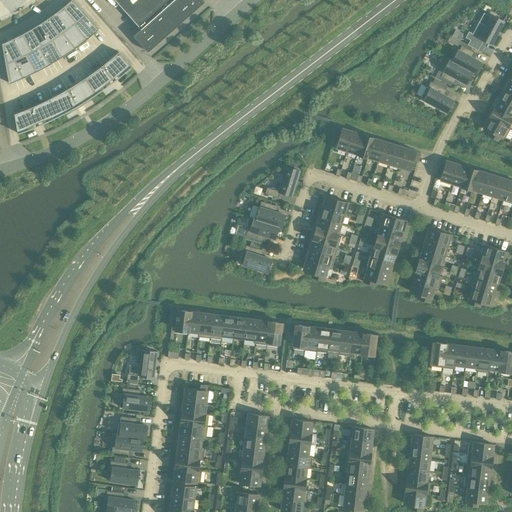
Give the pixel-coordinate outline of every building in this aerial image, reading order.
[(48,18),(40,23),(33,27),(32,28),(30,29),(23,33),(14,38),(2,43),(9,83),(23,77),(37,71),(50,64),(63,56),(75,48),(87,39),(98,29),(72,0),(70,0),(66,4),(64,6),(57,12),(50,16),(48,18)] [(115,0),(134,21),(141,29),(133,35),(148,52),(205,1),(203,0),(115,0)] [(491,15),(479,38),(480,38),(491,44),(503,22),(491,15)] [(456,29),(452,36),(460,40),(463,34),(456,29)] [(458,50),(452,61),(472,72),(472,73),(474,74),(481,63),(471,57),(474,52),(462,45),(459,51),(458,50)] [(27,129),(27,128),(35,123),(44,120),(48,118),(54,116),(58,115),(63,114),(68,112),(74,110),(79,107),(84,104),(89,100),(93,96),(96,92),(100,89),(105,84),(110,80),(115,76),(123,72),(124,73),(123,73),(123,74),(125,72),(129,68),(129,69),(132,66),(131,66),(118,52),(102,65),(85,77),(68,88),(50,98),(31,107),(15,113),(18,133),(21,132),(26,130),(29,129),(27,129)] [(452,61),(446,57),(440,69),(444,71),(441,76),(454,83),(457,78),(466,83),(472,73),(472,72),(452,61)] [(447,112),(453,100),(443,95),(446,90),(441,87),(436,84),(431,81),(428,87),(427,86),(420,97),(447,112)] [(511,92),(505,89),(500,98),(511,105),(511,92)] [(511,105),(500,98),(495,108),(511,117),(511,118),(511,105)] [(511,117),(495,108),(489,117),(507,127),(507,126),(511,118),(511,117)] [(507,127),(489,117),(484,127),(491,131),(489,136),(498,141),(500,136),(505,139),(511,128),(507,126),(507,127)] [(347,151),(353,132),(338,127),(335,136),(340,137),(336,147),(347,151)] [(363,135),(353,132),(347,151),(358,154),(363,135)] [(363,135),(358,154),(368,157),(374,138),(363,135)] [(384,142),(374,138),(368,157),(378,160),(384,142)] [(384,142),(378,160),(389,164),(395,145),(384,142)] [(405,148),(395,145),(389,164),(399,167),(405,148)] [(405,148),(399,167),(410,170),(413,160),(418,161),(420,153),(405,148)] [(451,183),(457,164),(442,159),(439,167),(444,169),(440,179),(451,183)] [(287,163),(283,166),(281,174),(284,175),(281,183),(278,182),(276,190),(267,187),(265,194),(277,198),(279,191),(291,195),(299,171),(293,169),(294,165),(287,163)] [(467,167),(457,164),(451,183),(462,186),(467,167)] [(478,170),(467,167),(462,186),(472,189),(478,170)] [(488,174),(478,170),(472,189),(482,193),(488,174)] [(488,174),(482,193),(493,196),(499,177),(488,174)] [(499,177),(493,196),(503,199),(509,180),(499,177)] [(511,181),(509,180),(503,199),(511,201),(511,181)] [(326,196),(323,207),(344,214),(347,203),(326,196)] [(255,219),(254,219),(278,226),(278,227),(281,228),(285,215),(275,212),(277,206),(261,202),(259,208),(258,207),(255,219)] [(344,214),(323,207),(320,217),(341,224),(344,214)] [(381,225),(402,232),(406,221),(380,213),(377,224),(381,226),(381,225)] [(254,219),(255,219),(250,217),(246,229),(247,230),(245,236),(263,241),(264,235),(275,238),(278,227),(278,226),(254,219)] [(341,224),(320,217),(317,228),(338,234),(341,224)] [(381,226),(378,236),(399,242),(402,232),(381,225),(381,226)] [(317,228),(313,238),(339,246),(342,235),(338,234),(317,228)] [(429,228),(426,239),(447,245),(451,235),(429,228)] [(378,236),(375,246),(396,252),(399,242),(378,236)] [(339,246),(313,238),(310,248),(335,256),(339,246)] [(426,239),(423,249),(444,256),(447,245),(426,239)] [(251,241),(249,246),(246,245),(244,251),(243,251),(239,263),(267,272),(271,260),(261,257),(263,251),(259,249),(261,244),(251,241)] [(483,256),(504,263),(507,252),(486,245),(483,256)] [(375,246),(372,256),(393,263),(396,252),(375,246)] [(310,248),(307,259),(328,265),(328,266),(332,267),(335,256),(310,248)] [(423,249),(420,260),(441,266),(444,256),(423,249)] [(372,256),(369,266),(390,273),(393,263),(372,256)] [(504,263),(483,256),(479,267),(500,273),(504,263)] [(328,265),(307,259),(304,270),(314,273),(312,277),(323,281),(328,266),(328,265)] [(441,266),(420,260),(417,270),(438,276),(441,266)] [(390,273),(369,266),(364,282),(375,285),(376,281),(386,284),(390,273)] [(479,267),(476,276),(476,277),(497,284),(500,273),(479,267)] [(438,276),(417,270),(413,280),(434,287),(438,288),(442,277),(438,276)] [(476,277),(476,276),(472,275),(469,286),(473,288),(473,287),(494,294),(497,284),(476,277)] [(434,287),(413,280),(410,291),(420,294),(418,299),(430,302),(434,287)] [(473,287),(473,288),(468,303),(479,306),(481,302),(491,305),(494,294),(473,287)] [(188,331),(190,311),(174,309),(173,318),(177,319),(176,330),(187,331),(188,331)] [(188,331),(187,331),(187,333),(198,335),(199,335),(202,313),(190,311),(188,331)] [(199,335),(198,335),(198,337),(210,338),(213,314),(202,313),(199,335)] [(224,316),(213,314),(210,338),(222,340),(223,335),(222,335),(224,316)] [(236,317),(224,316),(222,335),(223,335),(233,337),(236,317)] [(236,317),(233,337),(245,338),(247,319),(236,317)] [(247,319),(245,338),(255,339),(256,339),(258,320),(247,319)] [(256,339),(255,339),(255,344),(267,345),(270,321),(258,320),(256,339)] [(286,324),(270,321),(267,345),(278,347),(280,332),(285,332),(286,324)] [(305,350),(308,326),(291,324),(290,333),(295,333),(293,349),(305,350)] [(308,326),(305,350),(317,352),(317,347),(316,347),(319,328),(308,326)] [(330,329),(319,328),(316,347),(317,347),(327,349),(328,349),(330,329)] [(328,349),(327,349),(327,353),(339,355),(340,350),(339,350),(342,330),(330,329),(328,349)] [(353,332),(342,330),(339,350),(340,350),(350,352),(353,332)] [(353,332),(350,352),(362,353),(364,333),(353,332)] [(364,333),(362,353),(374,354),(375,344),(380,344),(381,335),(364,333)] [(442,368),(445,344),(428,341),(427,350),(432,351),(430,366),(442,368)] [(445,344),(442,368),(454,369),(454,365),(456,345),(445,344)] [(468,346),(456,345),(454,365),(465,366),(468,346)] [(468,346),(465,366),(477,368),(479,348),(468,346)] [(490,349),(479,348),(477,368),(488,369),(490,349)] [(502,351),(490,349),(488,369),(499,370),(502,351)] [(140,382),(140,376),(153,377),(156,352),(143,350),(140,375),(128,374),(127,381),(140,382)] [(511,352),(502,351),(499,370),(511,372),(511,364),(511,352)] [(194,384),(193,389),(186,388),(184,400),(206,403),(208,386),(194,384)] [(121,394),(119,407),(149,410),(150,398),(140,396),(140,390),(123,388),(122,394),(121,394)] [(183,411),(202,414),(205,414),(205,413),(206,403),(184,400),(183,411)] [(205,413),(205,414),(202,414),(183,411),(181,423),(207,426),(209,414),(205,413)] [(247,426),(266,428),(268,416),(248,414),(247,426)] [(119,422),(117,434),(117,435),(142,438),(145,439),(147,426),(136,425),(137,418),(121,416),(120,423),(119,422)] [(293,419),(291,431),(311,434),(312,422),(293,419)] [(207,426),(181,423),(180,434),(202,437),(206,438),(207,426)] [(247,426),(245,437),(265,439),(266,428),(247,426)] [(352,439),(372,441),(373,429),(351,427),(350,439),(352,439)] [(291,431),(290,443),(309,445),(311,434),(291,431)] [(117,435),(117,434),(113,434),(111,446),(112,447),(111,453),(129,455),(130,449),(140,450),(142,438),(117,435)] [(180,434),(178,445),(200,448),(202,437),(180,434)] [(413,434),(411,446),(431,449),(432,437),(413,434)] [(265,439),(245,437),(244,448),(264,451),(265,439)] [(352,439),(351,450),(370,453),(372,441),(352,439)] [(472,454),(492,456),(493,445),(469,442),(468,454),(472,455),(472,454)] [(309,445),(290,443),(288,454),(308,457),(308,456),(309,445)] [(200,448),(178,445),(177,457),(199,459),(199,460),(203,461),(205,448),(200,448)] [(431,449),(411,446),(410,458),(429,460),(431,449)] [(244,448),(243,459),(262,462),(264,451),(244,448)] [(346,449),(345,461),(369,464),(370,453),(351,450),(346,449)] [(308,457),(288,454),(287,465),(307,468),(311,469),(312,456),(308,456),(308,457)] [(472,455),(471,465),(490,468),(492,456),(472,454),(472,455)] [(128,463),(124,463),(124,458),(116,457),(115,462),(111,461),(110,467),(108,467),(107,480),(136,484),(138,471),(128,469),(128,463)] [(199,459),(177,457),(176,468),(197,471),(197,470),(199,460),(199,459)] [(243,459),(238,458),(237,470),(261,473),(262,462),(243,459)] [(429,460),(410,458),(408,469),(428,471),(429,460)] [(369,464),(345,461),(343,473),(348,473),(367,475),(369,464)] [(466,464),(465,476),(489,479),(490,468),(471,465),(466,464)] [(287,465),(286,477),(305,479),(307,468),(287,465)] [(197,471),(176,468),(174,480),(200,483),(202,471),(197,470),(197,471)] [(428,471),(408,469),(407,480),(427,483),(427,482),(428,471)] [(261,473),(237,470),(235,482),(259,485),(261,473)] [(348,473),(346,484),(366,487),(367,475),(348,473)] [(489,479),(465,476),(463,488),(468,488),(487,490),(489,479)] [(286,477),(284,488),(304,490),(305,479),(286,477)] [(427,483),(407,480),(406,492),(425,494),(425,495),(429,495),(431,483),(427,482),(427,483)] [(172,496),(194,499),(195,487),(174,484),(172,496)] [(346,484),(345,496),(364,498),(366,487),(346,484)] [(112,487),(111,491),(107,491),(106,497),(105,497),(103,510),(121,511),(132,511),(134,501),(124,499),(125,493),(121,493),(122,488),(112,487)] [(304,490),(284,488),(283,499),(302,502),(307,503),(308,490),(304,490)] [(468,488),(466,500),(468,500),(467,505),(478,506),(478,501),(486,502),(487,490),(468,488)] [(239,492),(237,504),(257,507),(258,495),(239,492)] [(425,494),(406,492),(404,503),(412,504),(411,509),(422,511),(422,506),(424,506),(425,495),(425,494)] [(194,499),(172,496),(171,507),(192,510),(194,499)] [(364,498),(345,496),(343,507),(345,507),(344,511),(354,511),(355,509),(363,510),(364,498)] [(302,502),(283,499),(281,511),(288,511),(300,511),(302,502)] [(237,504),(233,503),(231,511),(255,511),(257,507),(237,504)]
